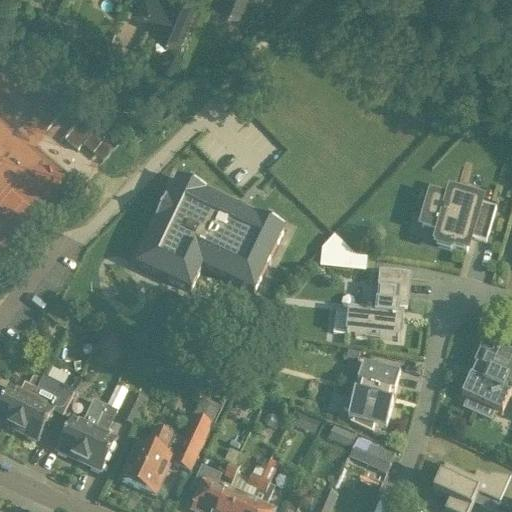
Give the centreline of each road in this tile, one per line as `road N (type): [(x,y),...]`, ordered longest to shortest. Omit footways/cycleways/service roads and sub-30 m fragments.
road 1 (unclassified): [(0,324),(58,247),(96,227),(206,114)]
road 2 (residential): [(390,511),(416,446),(447,312),(477,293),(511,301)]
